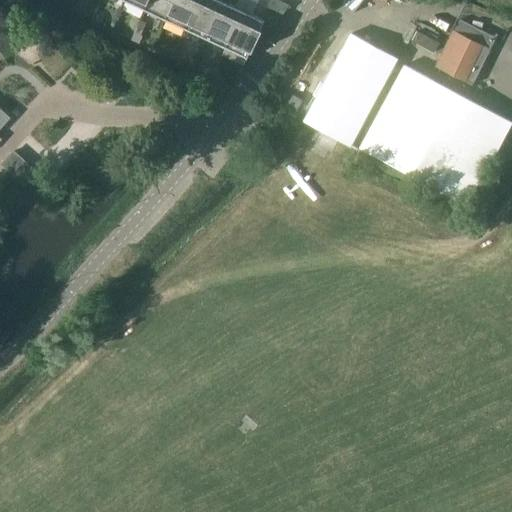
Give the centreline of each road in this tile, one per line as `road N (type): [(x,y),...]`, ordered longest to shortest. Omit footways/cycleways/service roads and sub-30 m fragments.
road 1 (track): [(511,194),(487,227),(451,243),(300,258),(170,289),(0,434)]
road 2 (unclassified): [(0,365),(205,144),(309,0)]
